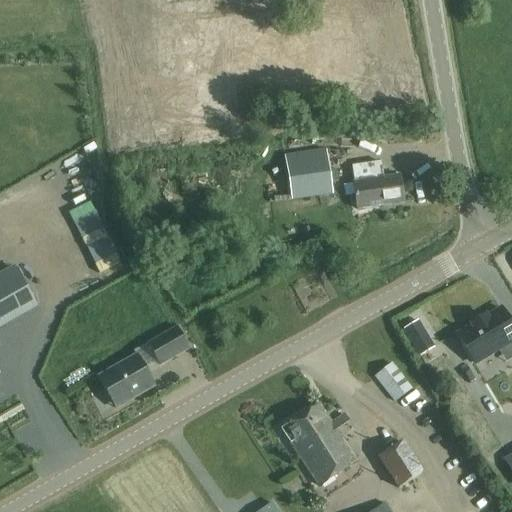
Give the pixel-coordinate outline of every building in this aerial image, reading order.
[(310,126),(317,126),(316,118),(309,118),(310,126)] [(294,200),(337,194),(334,172),(324,173),(323,162),(289,167),(294,200)] [(352,167),(354,183),(353,183),(357,211),(404,204),(400,176),(383,179),(381,163),(352,167)] [(0,274),(0,327),(35,307),(13,268),(0,274)] [(474,363),(511,339),(511,326),(500,307),(485,317),(484,315),(470,324),(471,325),(456,335),(474,363)] [(434,348),(418,321),(402,330),(419,357),(434,348)] [(175,329),(148,345),(160,366),(188,350),(175,329)] [(132,400),(154,388),(135,357),(98,379),(113,405),(129,395),(132,400)] [(17,360),(0,363),(0,400),(24,396),(17,360)] [(412,390),(392,364),(374,377),(395,404),(412,390)] [(81,425),(93,424),(92,405),(80,406),(81,425)] [(345,415),(331,424),(319,405),(281,430),(319,487),(356,462),(341,439),(354,430),(345,415)] [(405,442),(378,459),(397,490),(424,474),(405,442)] [(259,511),(278,511),(272,503),(259,511)] [(390,511),(384,503),(371,511),(390,511)]
